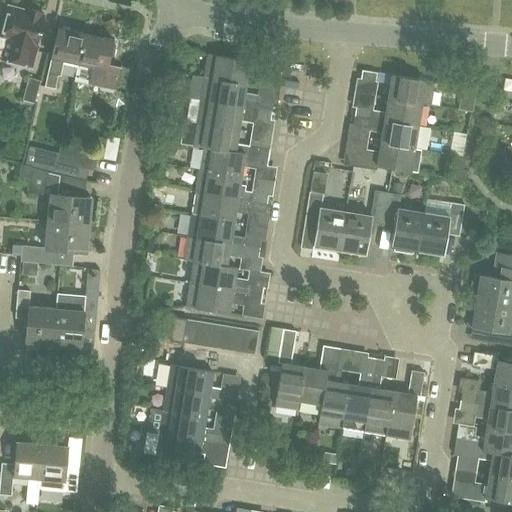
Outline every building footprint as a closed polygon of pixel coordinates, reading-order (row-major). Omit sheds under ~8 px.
[(30,66),(33,55),(43,16),(41,15),(42,12),(26,8),(25,11),(8,6),(0,36),(6,38),(0,58),(30,66)] [(56,75),(58,76),(61,62),(77,66),(83,33),(57,28),(45,86),(53,88),(56,75)] [(83,33),(77,66),(74,79),(113,88),(118,65),(106,63),(107,61),(110,60),(112,50),(109,48),(111,39),(83,33)] [(275,75),(277,66),(214,55),(206,54),(202,76),(210,78),(244,83),(246,70),(275,75)] [(374,81),(375,72),(360,70),(358,78),(374,81)] [(388,83),(386,98),(420,103),(430,105),(434,82),(423,80),(390,75),(388,83)] [(206,100),(240,106),(270,111),(271,104),(256,101),(257,96),(242,93),(244,83),(210,78),(206,100)] [(461,86),(460,93),(472,95),(473,88),(462,86),(461,86)] [(352,115),(367,118),(382,120),(416,126),(420,103),(386,98),(384,112),(353,108),(352,115)] [(270,111),(240,106),(206,100),(197,99),(193,121),(236,129),(239,116),(269,121),(270,111)] [(380,132),(379,142),(412,148),(416,126),(382,120),(367,118),(352,115),(351,123),(381,127),(380,132)] [(190,144),(201,146),(249,154),(250,146),(234,144),(236,129),(193,121),(190,144)] [(352,153),(350,165),(375,169),(375,166),(417,173),(421,149),(412,148),(379,142),(376,157),(352,153)] [(249,154),(201,146),(198,169),(238,176),(241,162),(265,166),(268,149),(250,146),(249,154)] [(56,160),(87,168),(93,170),(96,156),(59,147),(56,160)] [(84,180),(87,168),(56,160),(53,172),(73,177),(84,180)] [(49,194),(46,221),(86,224),(89,197),(72,195),(73,177),(53,172),(19,164),(19,176),(24,177),(24,180),(28,183),(27,192),(49,194)] [(192,191),(201,193),(265,203),(266,195),(242,191),(243,186),(237,185),(238,176),(198,169),(195,169),(192,191)] [(381,224),(386,192),(372,190),(368,216),(343,212),(337,249),(363,253),(368,222),(381,224)] [(310,245),(337,249),(343,212),(318,208),(320,194),(307,192),(302,222),(313,224),(310,245)] [(413,250),(415,251),(421,213),(396,209),(399,194),(386,192),(381,224),(392,225),(389,246),(394,247),(394,251),(412,254),(413,250)] [(201,193),(197,215),(231,221),(233,207),(263,212),(265,203),(201,193)] [(424,213),(421,213),(415,251),(441,255),(445,233),(457,235),(462,205),(449,203),(426,199),(424,213)] [(259,240),(244,238),(228,236),(231,221),(197,215),(188,214),(184,236),(258,248),(259,240)] [(51,263),(52,249),(84,252),(86,224),(46,221),(44,247),(20,245),(18,261),(23,261),(37,262),(51,263)] [(258,248),(184,236),(183,236),(180,258),(191,260),(223,266),(226,252),(256,257),(258,248)] [(474,301),(511,307),(511,298),(511,257),(495,255),(493,267),(500,268),(498,278),(478,275),(478,276),(473,275),(469,297),(475,298),(474,301)] [(187,282),(244,292),(260,294),(261,287),(246,284),(231,282),(234,267),(223,266),(191,260),(187,282)] [(36,275),(37,262),(23,261),(22,274),(36,275)] [(260,294),(244,292),(187,282),(183,306),(192,307),(226,312),(229,298),(258,304),(260,294)] [(52,344),(55,308),(27,305),(28,290),(16,289),(13,317),(25,318),(23,341),(52,344)] [(56,308),(55,308),(52,344),(79,346),(81,323),(93,324),(96,296),(58,292),(56,308)] [(474,305),(468,304),(464,326),(469,327),(469,328),(494,331),(492,344),(511,346),(511,307),(474,301),(474,305)] [(171,317),(167,339),(180,342),(183,319),(171,317)] [(183,319),(180,342),(191,343),(195,321),(183,319)] [(195,321),(191,343),(204,346),(207,323),(195,321)] [(207,323),(204,346),(216,348),(220,325),(207,323)] [(220,325),(216,348),(228,350),(232,327),(220,325)] [(228,350),(240,352),(244,329),(232,327),(228,350)] [(297,410),(299,400),(296,400),(302,366),(289,364),(294,330),(281,328),(275,362),(279,363),(273,396),(276,396),(274,406),(297,410)] [(240,352),(252,354),(256,331),(244,329),(240,352)] [(302,366),(296,400),(299,400),(319,403),(325,365),(334,367),(337,347),(321,345),(317,368),(302,366)] [(493,370),(491,383),(511,386),(511,362),(495,360),(496,356),(472,352),(469,366),(493,370)] [(365,356),(363,372),(360,386),(346,383),(338,428),(361,431),(373,357),(365,356)] [(382,358),(373,357),(361,431),(385,435),(387,425),(385,425),(390,391),(377,388),(382,358)] [(172,389),(234,399),(235,391),(207,386),(210,372),(166,365),(163,387),(172,389)] [(332,381),(334,367),(325,365),(319,403),(316,424),(338,428),(346,383),(332,381)] [(391,391),(385,425),(387,425),(385,435),(407,438),(414,396),(418,396),(422,372),(408,370),(405,393),(391,391)] [(459,393),(458,401),(511,409),(511,386),(491,383),(490,391),(489,397),(459,393)] [(234,399),(172,389),(163,387),(159,409),(202,417),(204,409),(231,414),(234,399)] [(484,428),(511,432),(511,409),(458,401),(456,410),(486,414),(484,428)] [(155,432),(167,434),(226,444),(228,435),(204,431),(204,427),(201,426),(202,417),(159,409),(155,432)] [(455,455),(474,458),(476,450),(511,455),(511,432),(484,428),(481,442),(458,438),(455,455)] [(167,434),(155,432),(151,455),(195,462),(197,448),(225,452),(226,444),(167,434)] [(12,476),(27,478),(25,501),(35,502),(36,489),(40,443),(15,441),(12,464),(0,462),(0,494),(10,495),(12,476)] [(66,446),(40,443),(36,489),(48,490),(49,480),(63,481),(62,490),(75,491),(78,461),(65,459),(66,446)] [(511,455),(476,450),(474,458),(489,460),(487,475),(511,478),(511,455)] [(511,502),(511,478),(487,475),(484,489),(451,483),(448,496),(482,502),(483,497),(511,502)]
